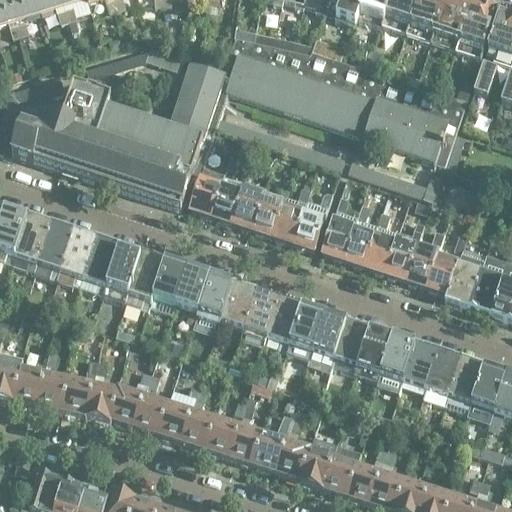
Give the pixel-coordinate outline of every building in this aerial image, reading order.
[(8,0),(0,0),(0,33),(17,28),(8,0)] [(34,0),(8,0),(17,28),(41,21),(34,0)] [(60,0),(34,0),(41,21),(57,16),(61,30),(69,27),(64,14),(60,0)] [(60,0),(64,14),(69,27),(76,25),(77,25),(73,11),(85,7),(83,0),(60,0)] [(83,0),(85,7),(86,11),(89,10),(93,24),(117,17),(114,2),(112,0),(83,0)] [(112,0),(114,2),(117,17),(125,14),(121,0),(112,0)] [(135,0),(136,0),(137,0),(153,0),(154,13),(163,12),(162,0),(135,0)] [(162,0),(163,12),(172,12),(170,0),(162,0)] [(201,0),(201,8),(209,9),(210,0),(201,0)] [(210,0),(209,9),(218,10),(219,0),(210,0)] [(246,0),(255,2),(254,7),(261,8),(262,3),(262,0),(246,0)] [(262,0),(262,3),(273,5),(272,10),(282,12),(283,7),(284,0),(262,0)] [(284,0),(283,7),(295,9),(294,15),(303,17),(304,12),(306,3),(307,0),(284,0)] [(307,0),(306,3),(304,12),(316,15),(314,20),(324,22),(326,14),(328,8),(330,0),(307,0)] [(330,0),(328,8),(326,14),(338,19),(335,28),(353,34),(356,25),(358,18),(364,0),(330,0)] [(364,0),(358,18),(356,25),(382,34),(393,0),(364,0)] [(393,0),(382,34),(406,42),(420,0),(393,0)] [(420,0),(406,42),(432,50),(448,0),(420,0)] [(448,0),(432,50),(455,58),(471,8),(464,6),(463,3),(455,0),(453,0),(451,2),(449,1),(449,0),(448,0)] [(471,8),(455,58),(480,66),(481,67),(484,57),(497,19),(488,16),(488,14),(487,11),(478,8),(475,10),(471,8)] [(484,71),(474,98),(487,103),(498,72),(511,76),(511,21),(501,18),(500,20),(488,58),(484,71)] [(76,25),(69,27),(72,37),(79,35),(76,25)] [(30,39),(27,28),(18,30),(22,42),(30,39)] [(22,42),(18,30),(10,33),(13,45),(22,42)] [(236,34),(235,44),(236,44),(254,48),(256,38),(236,34)] [(256,38),(254,48),(273,53),(275,43),(256,38)] [(275,43),(273,53),(292,57),(294,47),(275,43)] [(226,81),(221,97),(228,99),(239,103),(255,109),(261,110),(348,140),(364,145),(363,147),(378,152),(420,167),(435,172),(436,171),(444,173),(448,165),(456,140),(458,134),(466,109),(429,97),(392,84),(377,79),(367,76),(357,72),(341,67),(323,62),(311,58),(310,61),(292,57),(254,48),(236,44),(224,80),(226,81)] [(294,47),(292,57),(310,61),(311,58),(314,51),(294,47)] [(314,51),(311,58),(323,62),(327,51),(315,47),(314,51)] [(364,53),(357,72),(367,76),(373,57),(364,53)] [(149,55),(86,75),(89,86),(147,67),(167,74),(170,62),(149,55)] [(373,57),(367,76),(377,79),(383,60),(373,57)] [(23,131),(13,161),(33,168),(33,167),(181,216),(182,213),(185,206),(192,207),(196,195),(200,182),(204,172),(210,151),(212,146),(215,134),(220,125),(228,99),(221,97),(226,81),(224,80),(190,68),(169,134),(142,126),(145,118),(134,114),(131,122),(108,114),(111,104),(74,91),(63,124),(64,124),(63,127),(43,120),(43,119),(27,114),(22,131),(23,131)] [(10,81),(12,89),(22,86),(19,78),(10,81)] [(511,79),(501,111),(511,114),(511,79)] [(406,89),(417,92),(419,84),(409,80),(406,89)] [(9,98),(0,128),(0,161),(1,161),(19,107),(63,93),(60,83),(9,98)] [(458,94),(456,103),(465,106),(468,97),(458,94)] [(466,124),(462,137),(469,140),(474,126),(466,124)] [(220,125),(215,134),(227,138),(257,148),(270,153),(341,176),(345,166),(220,125)] [(499,131),(493,129),(490,138),(496,140),(499,131)] [(227,138),(215,134),(212,146),(224,150),(227,138)] [(511,142),(503,140),(500,151),(511,155),(511,142)] [(257,148),(254,158),(268,162),(270,153),(257,148)] [(459,158),(451,155),(448,165),(444,173),(453,176),(459,158)] [(214,212),(211,223),(217,225),(219,228),(225,229),(228,228),(232,230),(235,219),(243,196),(246,186),(234,181),(237,172),(232,158),(226,176),(226,179),(214,212)] [(349,179),(433,207),(441,183),(431,179),(426,193),(352,169),(349,179)] [(192,207),(189,216),(191,216),(198,218),(199,221),(205,223),(208,222),(211,223),(214,212),(226,179),(204,172),(200,182),(196,195),(192,207)] [(235,219),(232,230),(236,231),(237,234),(243,235),(246,234),(251,236),(252,237),(255,226),(263,203),(266,192),(246,186),(243,196),(235,219)] [(255,226),(252,237),(253,239),(258,240),(261,239),(273,243),(277,233),(284,210),(287,203),(291,190),(282,187),(279,196),(266,192),(263,203),(255,226)] [(497,192),(487,188),(484,199),(494,202),(497,192)] [(346,204),(349,195),(343,194),(340,202),(346,204)] [(277,233),(273,243),(277,244),(278,247),(284,249),(287,248),(294,250),(297,239),(305,216),(309,205),(311,197),(303,195),(299,207),(287,203),(284,210),(277,233)] [(297,239),(294,250),(297,251),(299,254),(304,255),(307,254),(315,257),(326,223),(333,202),(327,200),(324,201),(321,209),(309,205),(305,216),(297,239)] [(334,226),(322,259),(324,259),(334,262),(336,265),(341,267),(344,266),(355,232),(358,222),(345,218),(348,209),(347,206),(341,203),(340,206),(334,226)] [(355,232),(344,266),(354,269),(356,272),(362,274),(365,272),(365,273),(376,239),(379,230),(365,225),(369,215),(368,212),(362,210),(358,222),(355,232)] [(7,214),(0,233),(0,267),(13,272),(16,264),(30,222),(7,214)] [(376,239),(365,273),(375,276),(376,278),(382,280),(385,279),(386,276),(388,271),(395,251),(396,246),(398,241),(399,236),(389,233),(387,232),(390,222),(382,219),(379,230),(376,239)] [(30,222),(16,264),(13,272),(36,279),(39,271),(53,229),(30,222)] [(53,229),(39,271),(36,279),(59,287),(62,279),(76,237),(53,229)] [(386,276),(385,279),(388,280),(389,283),(395,285),(398,283),(405,286),(406,283),(408,277),(412,265),(416,256),(417,253),(419,244),(422,237),(423,232),(415,229),(411,241),(410,245),(398,241),(396,246),(395,251),(388,271),(386,276)] [(76,237),(62,279),(59,287),(80,294),(83,286),(97,244),(76,237)] [(406,283),(405,286),(408,287),(410,289),(415,291),(418,290),(427,293),(438,260),(445,240),(436,237),(432,248),(419,244),(417,253),(416,256),(412,265),(408,277),(406,283)] [(458,239),(452,256),(461,259),(466,242),(458,239)] [(97,244),(83,286),(80,294),(104,302),(107,294),(121,252),(97,244)] [(121,252),(107,294),(104,302),(127,310),(130,301),(144,260),(121,252)] [(447,302),(445,306),(467,314),(470,304),(479,277),(482,269),(485,261),(464,254),(460,264),(459,267),(458,270),(451,289),(448,300),(447,302)] [(144,260),(130,301),(127,310),(148,317),(150,313),(153,304),(165,267),(144,260)] [(438,260),(427,293),(429,293),(430,296),(436,298),(439,297),(448,300),(451,289),(458,270),(459,267),(438,260)] [(470,304),(467,314),(488,321),(501,284),(506,268),(485,261),(482,269),(479,277),(470,304)] [(165,267),(153,304),(150,313),(174,321),(177,312),(190,275),(165,267)] [(501,284),(488,321),(511,328),(511,326),(511,269),(506,268),(501,284)] [(212,282),(190,275),(177,312),(191,317),(188,326),(196,329),(196,328),(212,282)] [(212,282),(196,328),(219,335),(222,327),(235,290),(212,282)] [(235,290),(222,327),(244,335),(257,297),(235,290)] [(257,297),(244,335),(267,342),(280,304),(257,297)] [(10,308),(24,313),(27,303),(13,298),(10,308)] [(280,304),(267,342),(281,347),(278,356),(287,359),(291,350),(304,312),(280,304)] [(46,317),(49,308),(39,305),(36,314),(46,317)] [(304,312),(291,350),(287,359),(310,367),(313,358),(327,320),(304,312)] [(70,325),(73,316),(65,314),(62,322),(70,325)] [(44,319),(33,317),(31,325),(42,328),(44,319)] [(313,358),(310,367),(308,372),(330,380),(333,372),(335,365),(349,327),(327,320),(313,358)] [(349,327),(335,365),(333,372),(356,379),(358,373),(372,335),(349,327)] [(78,338),(89,342),(92,336),(80,331),(78,338)] [(128,347),(132,348),(137,350),(139,343),(118,335),(116,343),(128,347)] [(372,335),(358,373),(356,379),(379,387),(380,384),(381,380),(394,342),(372,335)] [(394,342),(381,380),(404,388),(418,350),(394,342)] [(148,354),(161,358),(164,348),(151,343),(148,354)] [(0,349),(0,405),(13,408),(20,374),(6,371),(11,348),(1,346),(0,349)] [(161,358),(180,364),(183,354),(164,348),(161,358)] [(418,350),(404,388),(427,395),(440,357),(418,350)] [(20,374),(13,408),(37,414),(44,379),(49,357),(39,355),(34,377),(20,374)] [(44,379),(37,414),(61,419),(68,384),(54,381),(59,359),(49,357),(44,379)] [(440,357),(427,395),(424,404),(447,412),(450,403),(463,365),(440,357)] [(206,373),(228,380),(231,371),(232,368),(210,361),(209,364),(206,373)] [(68,384),(61,419),(85,424),(98,367),(86,365),(82,387),(68,384)] [(463,365),(450,403),(472,410),(486,372),(463,365)] [(98,367),(85,424),(111,430),(112,428),(120,394),(118,393),(116,395),(103,392),(108,369),(98,367)] [(228,380),(251,388),(254,379),(231,371),(228,380)] [(486,372),(472,410),(494,418),(507,380),(486,372)] [(145,378),(142,389),(150,392),(153,381),(145,378)] [(251,388),(267,393),(269,384),(254,379),(251,388)] [(511,381),(507,380),(494,418),(484,447),(494,450),(504,421),(511,423),(511,381)] [(153,381),(150,392),(158,394),(161,384),(153,381)] [(267,393),(275,396),(278,387),(279,384),(271,382),(267,393)] [(275,396),(297,403),(300,394),(278,387),(275,396)] [(120,394),(112,428),(137,436),(148,402),(147,402),(150,392),(142,389),(138,388),(135,398),(120,394)] [(322,404),(336,408),(341,394),(327,389),(322,404)] [(254,399),(276,406),(279,397),(256,390),(254,399)] [(194,393),(190,403),(198,406),(202,395),(194,393)] [(298,403),(320,410),(323,402),(301,394),(298,403)] [(202,395),(198,406),(206,409),(210,398),(202,395)] [(148,402),(137,436),(160,443),(171,410),(148,402)] [(254,413),(257,405),(249,403),(247,410),(248,411),(254,413)] [(194,417),(184,451),(207,458),(218,424),(204,420),(203,419),(206,409),(198,406),(194,417)] [(240,408),(237,419),(245,421),(248,411),(247,410),(240,408)] [(171,410),(160,443),(184,451),(194,417),(171,410)] [(248,411),(245,421),(253,424),(256,413),(254,413),(248,411)] [(351,421),(366,426),(368,417),(354,412),(351,421)] [(298,416),(295,426),(303,429),(306,419),(298,416)] [(366,426),(388,433),(391,424),(368,417),(366,426)] [(245,421),(241,432),(231,466),(254,473),(265,439),(249,434),(253,424),(245,421)] [(218,424),(207,458),(231,466),(241,432),(218,424)] [(287,424),(283,434),(291,437),(295,426),(287,424)] [(388,433),(411,441),(414,432),(391,424),(388,433)] [(295,426),(291,437),(299,439),(303,429),(295,426)] [(419,443),(434,448),(437,439),(422,434),(419,443)] [(265,439),(254,473),(277,481),(288,447),(265,439)] [(434,448),(447,453),(451,443),(437,439),(434,448)] [(456,456),(478,463),(482,452),(482,451),(460,444),(456,456)] [(288,447),(277,481),(299,487),(298,490),(300,490),(311,456),(312,454),(288,447)] [(482,452),(478,463),(490,467),(494,456),(482,452)] [(379,454),(375,465),(383,467),(387,457),(379,454)] [(311,456),(300,490),(321,497),(332,463),(311,456)] [(387,457),(383,467),(391,470),(395,459),(387,457)] [(509,473),(511,464),(505,462),(502,470),(509,473)] [(332,463),(321,497),(345,504),(356,470),(332,463)] [(356,470),(345,504),(369,511),(380,478),(383,467),(374,464),(370,475),(356,470)] [(380,478),(369,511),(370,511),(395,511),(404,486),(389,481),(393,471),(383,467),(380,478)] [(26,484),(30,471),(17,468),(14,481),(26,484)] [(426,470),(423,480),(431,483),(434,472),(426,470)] [(434,472),(431,483),(439,486),(442,475),(434,472)] [(21,511),(56,511),(64,487),(62,483),(56,481),(52,483),(41,480),(39,488),(30,485),(24,504),(21,511)] [(474,484),(471,495),(479,497),(482,487),(474,484)] [(404,486),(395,511),(421,511),(428,493),(404,486)] [(75,490),(64,487),(56,511),(81,511),(88,494),(85,490),(79,488),(75,490)] [(482,487),(479,497),(487,500),(490,489),(482,487)] [(88,494),(81,511),(108,511),(112,501),(103,498),(100,495),(94,493),(90,494),(88,494)] [(428,493),(421,511),(448,511),(452,501),(428,493)] [(452,501),(448,511),(474,511),(476,508),(479,497),(471,495),(469,494),(466,505),(452,501)] [(476,508),(474,511),(486,511),(484,511),(487,500),(479,497),(476,508)] [(112,501),(108,511),(133,511),(135,505),(113,498),(112,501)]
